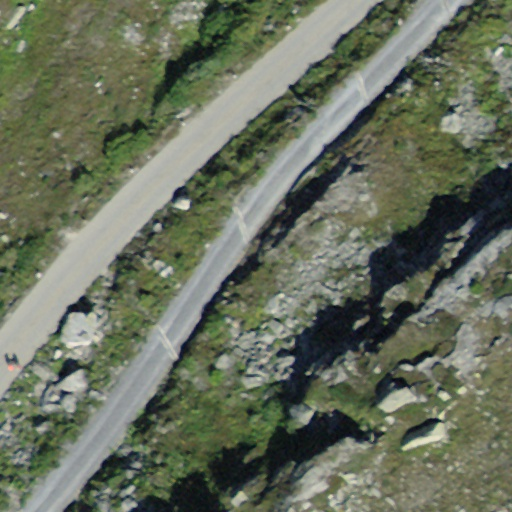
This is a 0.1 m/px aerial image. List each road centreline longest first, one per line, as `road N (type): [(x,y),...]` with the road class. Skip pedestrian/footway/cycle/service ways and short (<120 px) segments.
road 1 (track): [(446,0),(260,196),(157,362),(37,511)]
road 2 (unclassified): [(0,364),(124,212),(355,0)]
